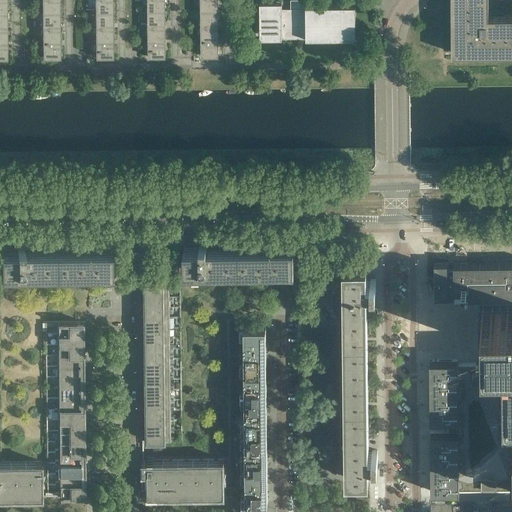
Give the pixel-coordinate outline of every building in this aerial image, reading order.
[(59,12),(59,0),(42,0),(42,12),(59,12)] [(112,11),(111,0),(95,0),(95,12),(112,11)] [(165,11),(164,0),(147,0),(148,11),(165,11)] [(218,10),(217,0),(200,0),(201,11),(218,10)] [(450,0),(451,53),(511,52),(511,14),(488,15),(488,0),(450,0)] [(355,37),(355,4),(305,5),(306,8),(302,8),(301,2),(296,2),(291,2),(291,8),(265,8),(265,3),(260,3),(260,9),(260,38),(282,38),(282,37),(306,37),(355,37)] [(218,40),(218,23),(218,10),(201,11),(201,40),(218,40)] [(112,41),(112,24),(112,11),(95,12),(95,41),(112,41)] [(165,40),(165,23),(165,11),(148,11),(148,41),(165,40)] [(59,42),(59,24),(59,12),(42,12),(43,42),(59,42)] [(165,56),(165,45),(165,40),(148,41),(148,56),(165,56)] [(218,56),(218,44),(218,40),(201,40),(201,56),(218,56)] [(112,57),(112,45),(112,41),(95,41),(96,57),(112,57)] [(60,57),(60,45),(59,42),(43,42),(43,57),(60,57)] [(294,269),(294,248),(216,249),(216,242),(207,242),(207,241),(200,242),(200,249),(184,249),(184,247),(184,270),(294,269)] [(111,271),(110,250),(33,251),(33,244),(24,244),(24,243),(17,244),(17,251),(1,251),(1,272),(111,271)] [(511,296),(511,261),(454,263),(454,265),(449,265),(449,263),(434,263),(434,297),(449,297),(449,296),(454,296),(454,297),(487,296),(500,296),(511,296)] [(366,451),(364,290),(370,290),(370,291),(376,291),(376,279),(370,279),(370,280),(364,280),(364,264),(343,264),(345,478),(366,477),(366,461),(372,461),(372,462),(378,462),(377,450),(372,450),(372,451),(366,451)] [(168,276),(145,276),(147,283),(147,286),(147,287),(168,286),(168,279),(172,279),(172,276),(168,276)] [(172,286),(168,286),(147,287),(147,286),(145,286),(147,293),(147,296),(147,297),(168,297),(168,289),(172,289),(172,286)] [(173,297),(168,297),(147,297),(147,296),(145,296),(147,303),(147,306),(147,307),(169,307),(169,299),(173,299),(173,297)] [(458,359),(430,359),(430,419),(448,418),(448,431),(430,431),(431,491),(437,490),(477,490),(480,490),(511,489),(511,305),(500,306),(500,296),(487,296),(487,306),(479,306),(479,325),(482,325),(482,332),(479,333),(479,346),(483,346),(483,362),(458,362),(458,359)] [(439,300),(439,313),(444,313),(444,330),(456,330),(456,315),(451,316),(451,300),(439,300)] [(173,307),(169,307),(147,307),(147,306),(145,306),(147,314),(147,317),(169,317),(169,309),(173,309),(173,307)] [(173,317),(169,317),(147,317),(145,317),(147,324),(147,327),(147,328),(169,327),(169,322),(169,319),(173,319),(173,317)] [(0,420),(0,495),(55,495),(60,495),(80,495),(78,322),(58,322),(54,322),(43,322),(44,420),(0,420)] [(266,361),(266,326),(244,326),(244,362),(266,361)] [(169,335),(169,327),(147,328),(147,332),(146,339),(147,339),(147,338),(169,338),(173,338),(173,335),(169,335)] [(169,346),(169,338),(147,338),(147,339),(147,342),(146,349),(147,349),(147,348),(169,348),(173,348),(173,346),(169,346)] [(146,359),(148,359),(148,358),(169,358),(173,358),(173,356),(169,356),(169,348),(147,348),(147,349),(147,352),(146,359)] [(169,366),(169,358),(148,358),(148,359),(148,362),(146,369),(148,369),(169,368),(173,368),(173,366),(169,366)] [(266,396),(266,361),(244,362),(245,397),(266,396)] [(169,376),(169,368),(148,369),(148,372),(146,379),(148,379),(169,379),(173,379),(173,376),(169,376)] [(169,386),(169,379),(148,379),(148,383),(146,390),(148,390),(148,389),(169,389),(174,389),(173,386),(169,386)] [(170,396),(169,389),(148,389),(148,390),(148,393),(146,400),(148,400),(148,399),(170,399),(174,399),(174,396),(170,396)] [(267,432),(266,396),(245,397),(245,432),(267,432)] [(170,407),(170,399),(148,399),(148,400),(148,403),(146,410),(148,410),(148,409),(170,409),(174,409),(174,407),(170,407)] [(170,417),(170,409),(148,409),(148,410),(148,413),(147,420),(148,420),(170,419),(174,419),(174,417),(170,417)] [(170,427),(170,419),(148,420),(148,423),(147,430),(148,430),(170,430),(174,429),(174,427),(170,427)] [(170,437),(170,430),(148,430),(148,434),(147,441),(170,440),(174,440),(174,437),(170,437)] [(267,467),(267,432),(245,432),(245,467),(267,467)] [(224,467),(224,463),(224,459),(218,459),(218,462),(214,462),(214,460),(208,460),(208,462),(208,464),(205,464),(200,464),(200,463),(193,463),(193,464),(191,464),(185,464),(185,463),(179,463),(179,461),(172,461),(172,463),(164,463),(163,460),(154,460),(154,458),(148,458),(148,460),(143,460),(143,462),(143,479),(143,483),(148,482),(148,493),(152,492),(153,492),(153,493),(164,493),(164,490),(179,493),(179,490),(194,493),(194,489),(209,493),(209,489),(224,492),(224,488),(224,479),(227,479),(225,473),(227,467),(224,467)] [(267,502),(267,484),(267,467),(245,467),(246,502),(267,502)]
